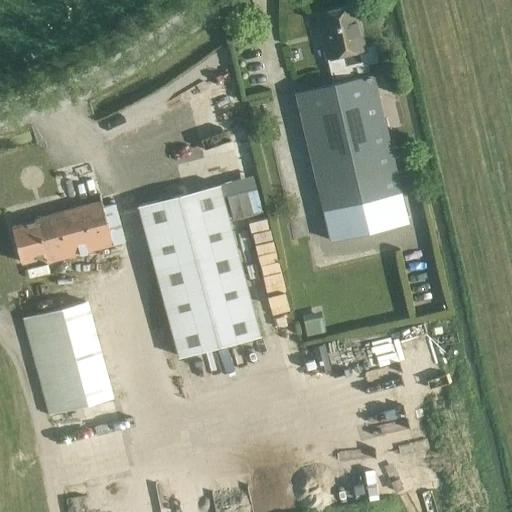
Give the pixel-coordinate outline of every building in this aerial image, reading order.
[(365,49),(354,5),(319,13),(326,42),(322,43),(326,58),(328,58),(334,83),(295,92),(329,240),(409,221),(374,73),(370,74),(367,64),(378,61),(375,46),(365,49)] [(78,174),(86,205),(12,225),(22,263),(46,256),(52,278),(72,272),(68,257),(114,245),(102,200),(101,196),(119,192),(112,165),(78,174)] [(221,183),(137,205),(178,357),(262,335),(221,183)] [(23,317),(48,412),(110,396),(84,301),(23,317)] [(321,311),(303,315),(307,335),(326,331),(321,311)] [(404,354),(433,348),(428,322),(399,328),(404,354)] [(326,346),(308,353),(315,371),(332,365),(326,346)] [(215,360),(176,370),(184,403),(224,393),(215,360)]
